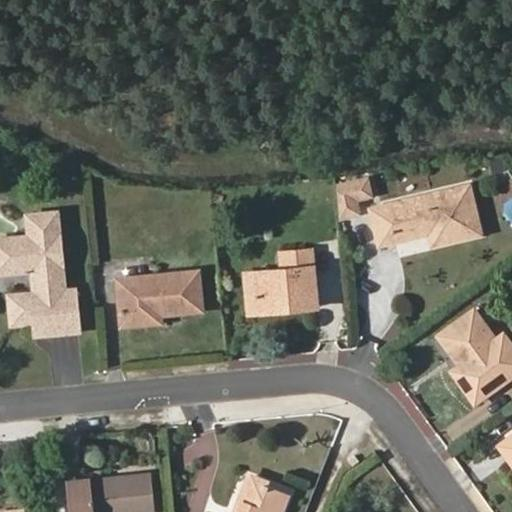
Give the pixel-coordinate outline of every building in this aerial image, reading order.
[(366,193),(362,176),(333,182),(336,214),(355,211),(352,196),(366,193)] [(483,235),(470,181),(363,204),(373,247),(427,236),(429,246),(483,235)] [(25,212),(27,233),(3,236),(6,269),(30,267),(33,291),(8,293),(10,321),(33,319),(32,305),(43,303),(45,330),(77,327),(72,287),(62,287),(54,209),(25,212)] [(272,249),(273,263),(241,266),(246,314),(318,308),(312,245),(272,249)] [(204,310),(200,269),(113,276),(117,329),(164,324),(164,316),(204,310)] [(33,319),(34,331),(45,330),(43,303),(32,305),(33,319)] [(493,340),(471,312),(433,340),(454,368),(446,373),(468,404),(511,372),(511,353),(499,336),(493,340)] [(511,436),(496,448),(511,469),(511,436)] [(360,460),(374,450),(368,440),(354,450),(360,460)] [(269,482),(270,477),(245,468),(228,511),(238,511),(251,482),(266,488),(269,482)] [(95,486),(94,475),(70,478),(73,511),(148,511),(156,511),(153,470),(125,472),(126,483),(95,486)] [(125,472),(94,475),(95,486),(126,483),(125,472)] [(276,511),(278,507),(284,489),(269,482),(266,488),(251,482),(238,511),(226,511),(222,510),(221,511),(276,511)] [(278,507),(286,509),(293,492),(284,489),(278,507)]
